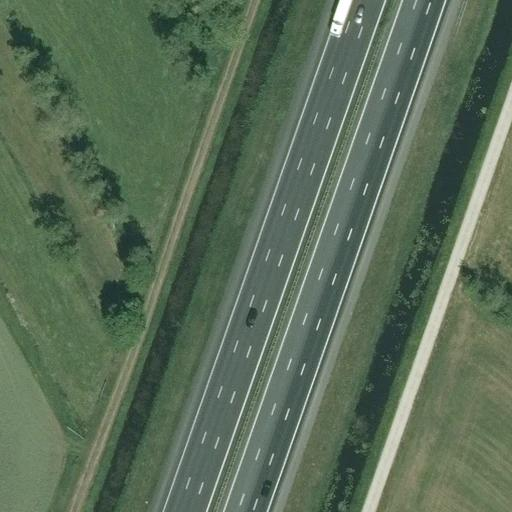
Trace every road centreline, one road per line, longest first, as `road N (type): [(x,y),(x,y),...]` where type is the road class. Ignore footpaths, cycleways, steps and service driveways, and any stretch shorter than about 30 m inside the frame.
road 1 (track): [(75,511),(256,0)]
road 2 (motorway): [(365,0),(186,511)]
road 3 (motorway): [(248,511),(426,0)]
